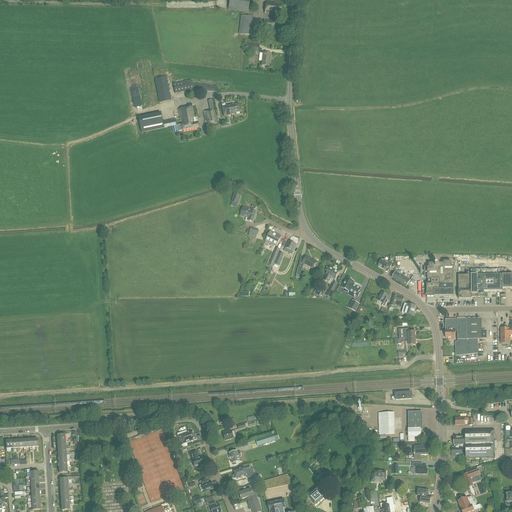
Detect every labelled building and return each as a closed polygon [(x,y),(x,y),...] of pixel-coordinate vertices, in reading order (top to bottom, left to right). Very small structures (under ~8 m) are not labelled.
[(229,0),(228,10),(248,12),(249,0),(229,0)] [(280,15),(282,4),(275,3),(266,2),(264,14),(274,15),(274,14),(280,15)] [(239,34),(250,36),(253,17),(241,15),(239,34)] [(273,30),(275,21),(264,20),(263,29),(273,30)] [(255,54),(256,52),(258,52),(259,45),(246,44),(245,51),(245,53),(255,54)] [(269,66),(270,53),(263,53),(261,65),(269,66)] [(171,100),(166,77),(155,79),(159,103),(171,100)] [(217,86),(209,85),(192,83),(191,80),(173,83),(175,93),(193,90),(193,88),(209,90),(209,91),(217,91),(217,86)] [(217,124),(212,100),(208,101),(210,111),(203,112),(206,126),(217,124)] [(240,112),(238,104),(222,107),(224,116),(234,114),(234,113),(240,112)] [(199,127),(198,123),(197,117),(194,118),(192,106),(178,109),(180,121),(181,121),(182,124),(181,124),(176,125),(177,131),(199,127)] [(138,117),(141,132),(176,125),(175,119),(162,121),(160,113),(138,117)] [(234,193),(231,202),(238,204),(241,195),(234,193)] [(253,222),(256,211),(243,207),(243,209),(241,209),(240,212),(241,213),(240,216),(247,218),(246,220),(253,222)] [(270,231),(267,237),(265,241),(276,247),(281,236),(270,231)] [(291,255),(297,244),(289,240),(285,247),(286,248),(285,250),(286,251),(285,252),(291,255)] [(272,268),(276,258),(277,256),(280,249),(276,248),(273,255),(272,256),(268,266),(272,268)] [(296,275),(295,277),(300,278),(300,276),(302,268),(304,264),(313,269),(317,261),(306,256),(302,263),(299,262),(298,267),(296,275)] [(389,268),(392,261),(390,260),(389,262),(385,260),(385,261),(382,259),(378,266),(385,270),(386,267),(389,268)] [(429,267),(426,267),(424,267),(424,271),(424,276),(427,276),(427,277),(427,280),(428,280),(428,285),(426,285),(427,297),(434,297),(453,297),(453,267),(451,267),(451,262),(450,262),(444,262),(444,264),(429,264),(429,267)] [(338,272),(330,268),(329,269),(327,267),(325,271),(328,272),(326,275),(324,279),(327,281),(330,276),(335,279),(338,272)] [(392,278),(399,282),(402,277),(397,273),(398,272),(396,271),(395,272),(392,278)] [(503,289),(511,288),(511,274),(471,275),(471,272),(467,272),(467,275),(458,275),(458,299),(472,299),(472,297),(484,297),(484,291),(503,291),(503,289)] [(406,287),(409,282),(410,281),(409,280),(406,279),(406,278),(403,276),(403,277),(402,277),(399,282),(401,283),(406,287)] [(350,292),(358,296),(360,292),(359,292),(361,289),(351,283),(352,281),(347,278),(342,288),(346,290),(345,292),(349,294),(350,292)] [(332,293),(333,291),(337,284),(333,282),(328,291),(332,293)] [(385,307),(388,301),(386,299),(388,295),(382,292),(380,295),(379,295),(376,300),(383,304),(382,306),(385,307)] [(395,305),(401,306),(402,302),(403,298),(393,296),(391,305),(395,306),(395,305)] [(347,308),(355,312),(360,304),(352,300),(347,308)] [(413,316),(416,307),(404,304),(402,313),(413,316)] [(455,356),(456,356),(463,355),(478,354),(477,342),(466,342),(466,340),(476,340),(476,339),(486,339),(486,331),(481,331),(481,319),(471,319),(445,319),(445,330),(446,330),(446,339),(451,339),(451,340),(455,340),(455,332),(457,332),(457,340),(458,342),(455,342),(455,356)] [(511,329),(509,329),(509,328),(501,328),(501,344),(510,344),(510,339),(509,339),(509,335),(511,335),(511,329)] [(405,339),(408,339),(408,332),(409,332),(409,329),(398,330),(399,340),(405,339)] [(412,399),(411,392),(394,393),(395,401),(412,399)] [(379,413),(379,435),(380,438),(386,438),(386,435),(394,434),(394,413),(379,413)] [(422,413),(419,413),(409,413),(409,430),(408,430),(408,434),(407,434),(407,436),(408,436),(408,442),(412,442),(412,438),(420,437),(420,430),(422,430),(422,413)] [(469,421),(469,417),(460,417),(460,419),(456,419),(456,425),(465,425),(464,421),(469,421)] [(190,442),(196,440),(197,439),(195,434),(194,434),(193,431),(190,432),(189,431),(187,432),(186,430),(177,434),(181,446),(190,442)] [(232,431),(230,432),(229,430),(226,430),(226,433),(223,434),(225,441),(234,439),(232,431)] [(497,441),(494,441),(494,430),(465,431),(465,437),(454,437),(454,445),(454,447),(452,447),(452,457),(457,457),(462,457),(462,452),(463,452),(463,450),(462,450),(462,448),(466,448),(466,459),(495,458),(494,449),(497,449),(497,441)] [(279,440),(277,433),(249,441),(251,448),(279,440)] [(427,447),(414,447),(414,444),(412,444),(412,443),(405,444),(405,448),(411,448),(412,455),(414,457),(414,460),(421,460),(421,455),(427,455),(427,447)] [(204,465),(201,457),(198,458),(195,451),(190,453),(193,460),(192,461),(194,467),(195,467),(196,469),(200,468),(199,467),(202,466),(202,465),(204,465)] [(232,463),(233,463),(233,465),(237,464),(236,462),(240,461),(239,457),(241,457),(240,452),(238,452),(237,451),(229,453),(230,457),(231,460),(232,463)] [(414,467),(414,474),(427,475),(427,470),(426,470),(426,467),(422,467),(422,463),(412,463),(412,467),(414,467)] [(249,470),(248,466),(244,467),(234,470),(236,474),(233,475),(234,479),(237,478),(237,479),(247,476),(245,471),(249,470)] [(474,489),(475,488),(472,482),(476,480),(472,473),(470,473),(470,472),(464,475),(468,483),(468,484),(471,490),(474,489)] [(385,474),(377,473),(377,476),(374,476),(373,477),(372,477),(372,481),(373,481),(373,483),(378,483),(380,483),(381,483),(382,482),(384,482),(384,481),(385,481),(386,477),(385,477),(385,474)] [(331,485),(336,480),(329,474),(325,478),(331,485)] [(287,476),(260,483),(262,489),(265,488),(265,491),(293,485),(287,476)] [(212,488),(210,482),(207,482),(206,480),(202,481),(199,482),(200,485),(199,486),(201,491),(204,490),(204,492),(209,490),(208,489),(212,488)] [(487,488),(497,486),(496,481),(495,481),(490,482),(490,480),(486,480),(487,488)] [(426,494),(426,489),(418,488),(417,495),(421,496),(420,504),(420,505),(423,505),(424,503),(429,504),(430,498),(427,498),(427,494),(426,494)] [(261,511),(262,511),(256,494),(254,489),(251,490),(251,489),(239,493),(241,500),(247,497),(248,498),(249,502),(247,503),(250,510),(251,509),(252,511),(261,511)] [(327,496),(323,491),(321,494),(317,490),(308,498),(316,506),(324,499),(327,496)] [(394,507),(393,498),(387,499),(387,503),(380,504),(381,509),(382,508),(383,511),(390,511),(389,508),(394,507)] [(468,501),(467,498),(458,501),(462,511),(471,511),(473,511),(472,508),(475,506),(476,505),(475,502),(474,501),(473,501),(473,499),(472,500),(468,501)] [(220,511),(221,511),(218,504),(216,504),(215,500),(206,503),(209,511),(211,511),(220,511)] [(283,511),(283,509),(286,509),(284,500),(272,503),(272,506),(269,507),(269,511),(274,511),(273,511),(283,511)] [(363,508),(361,500),(357,501),(354,501),(355,503),(354,503),(354,509),(363,508)] [(40,510),(40,503),(32,504),(32,505),(32,509),(28,509),(28,511),(33,511),(33,510),(40,510)]
